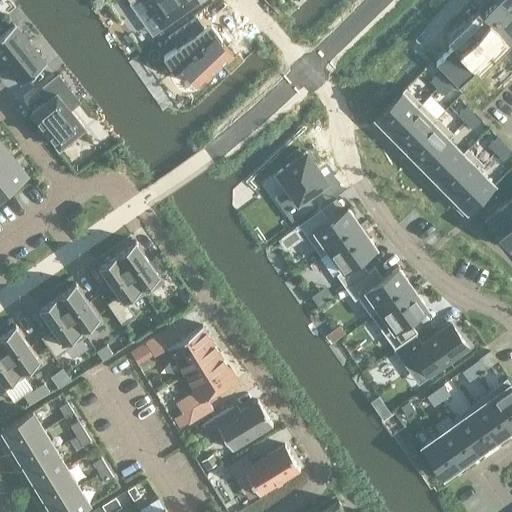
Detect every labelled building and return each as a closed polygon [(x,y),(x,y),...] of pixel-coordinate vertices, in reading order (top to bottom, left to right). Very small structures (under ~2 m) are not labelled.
[(129,0),(130,2),(132,0),(143,0),(162,26),(198,1),(197,0),(129,0)] [(511,14),(498,0),(483,15),(511,44),(511,42),(511,14)] [(511,0),(498,0),(511,14),(511,0)] [(176,46),(164,55),(175,71),(181,66),(198,84),(232,52),(220,39),(222,38),(211,22),(203,28),(193,15),(167,33),(176,46)] [(483,15),(467,30),(495,59),(511,44),(483,15)] [(46,63),(14,24),(0,35),(0,57),(21,83),(46,63)] [(467,30),(452,46),(474,68),(480,74),(495,59),(467,30)] [(452,46),(436,62),(458,84),(474,68),(452,46)] [(440,70),(431,78),(438,85),(447,77),(440,70)] [(33,110),(31,112),(32,113),(33,113),(41,124),(42,126),(43,126),(48,132),(47,132),(49,134),(58,144),(58,145),(59,146),(61,145),(60,145),(84,126),(57,93),(67,85),(58,74),(38,90),(46,100),(33,110)] [(447,77),(438,85),(445,93),(454,84),(447,77)] [(402,90),(375,117),(391,133),(418,106),(402,90)] [(466,105),(457,113),(464,120),(473,112),(466,105)] [(418,106),(391,133),(406,148),(433,121),(418,106)] [(473,112),(464,120),(471,127),(480,119),(473,112)] [(433,121),(406,148),(421,163),(448,136),(450,135),(434,120),(433,121)] [(448,136),(421,163),(436,179),(463,152),(448,136)] [(496,136),(488,144),(495,151),(503,143),(496,136)] [(0,169),(14,159),(0,142),(0,169)] [(503,143),(495,151),(502,158),(510,150),(503,143)] [(290,162),(277,171),(297,199),(284,208),(292,219),(312,205),(305,195),(327,180),(306,151),(302,153),(298,147),(286,156),(290,162)] [(463,152),(436,179),(451,194),(479,167),(480,166),(465,150),(463,152)] [(14,159),(0,169),(0,199),(28,176),(14,159)] [(479,167),(451,194),(467,210),(494,183),(479,167)] [(511,196),(503,203),(511,214),(511,196)] [(511,214),(503,203),(485,217),(508,247),(511,244),(511,214)] [(323,206),(300,222),(323,254),(328,250),(362,226),(347,206),(331,217),(323,206)] [(362,226),(328,250),(341,268),(335,272),(345,286),(368,270),(359,257),(375,246),(362,226)] [(135,239),(116,252),(141,287),(140,288),(142,290),(144,293),(164,280),(158,272),(164,268),(155,255),(149,259),(135,239)] [(116,252),(98,265),(117,293),(109,299),(122,319),(134,311),(127,300),(142,290),(140,288),(141,287),(116,252)] [(368,270),(345,286),(355,300),(361,296),(374,314),(379,310),(413,286),(399,267),(377,283),(368,270)] [(75,281),(57,294),(81,329),(82,331),(101,318),(75,281)] [(379,310),(374,314),(396,346),(419,330),(411,318),(427,307),(413,286),(379,310)] [(182,297),(181,303),(185,308),(195,301),(189,293),(182,297)] [(57,294),(38,307),(52,327),(43,333),(56,353),(84,333),(81,329),(57,294)] [(415,333),(393,348),(401,359),(412,351),(429,375),(469,347),(451,322),(422,342),(415,333)] [(15,324),(0,334),(0,341),(21,372),(40,358),(15,324)] [(218,350),(203,325),(204,325),(203,324),(181,337),(173,324),(146,341),(155,355),(169,346),(184,371),(218,350)] [(0,341),(0,380),(11,397),(30,384),(21,372),(0,341)] [(97,351),(102,359),(112,353),(107,344),(97,351)] [(184,371),(194,386),(192,387),(197,395),(179,406),(181,409),(172,414),(180,427),(212,407),(206,397),(237,378),(229,365),(228,365),(218,350),(184,371)] [(478,359),(470,364),(477,374),(485,368),(478,359)] [(470,364),(462,370),(469,380),(477,374),(470,364)] [(506,376),(488,388),(489,390),(488,390),(492,395),(511,423),(511,384),(510,382),(506,376)] [(34,389),(39,398),(50,391),(44,383),(34,389)] [(443,384),(435,389),(442,399),(450,393),(443,384)] [(39,398),(34,389),(24,395),(29,404),(39,398)] [(435,389),(427,395),(433,405),(442,399),(435,389)] [(488,390),(471,403),(474,407),(496,439),(511,427),(511,423),(492,395),(488,390)] [(228,408),(202,423),(210,436),(220,430),(232,448),(233,448),(233,447),(271,424),(273,423),(257,398),(256,399),(256,400),(232,415),(228,408)] [(59,406),(65,416),(74,411),(67,401),(59,406)] [(417,402),(409,407),(416,417),(424,411),(417,402)] [(471,403),(453,415),(456,420),(478,451),(496,439),(474,407),(471,403)] [(1,428),(13,448),(44,429),(32,410),(1,428)] [(70,424),(76,435),(85,429),(79,419),(70,424)] [(456,420),(439,432),(461,464),(478,451),(456,420)] [(55,447),(44,429),(13,448),(25,466),(55,447)] [(76,435),(83,445),(91,440),(85,429),(76,435)] [(439,432),(420,445),(442,477),(461,464),(439,432)] [(246,453),(229,464),(236,474),(244,469),(259,493),(260,492),(298,468),(299,469),(300,468),(284,443),(283,444),(284,444),(252,463),(246,453)] [(25,466),(36,485),(67,466),(55,447),(25,466)] [(212,455),(202,461),(206,468),(216,462),(212,455)] [(93,461),(99,471),(107,466),(101,456),(93,461)] [(36,485),(47,503),(78,484),(67,466),(36,485)] [(114,476),(107,466),(99,471),(105,482),(114,476)] [(78,484),(47,503),(52,511),(75,511),(90,504),(78,484)] [(133,499),(140,495),(134,484),(127,489),(133,499)] [(115,510),(121,506),(115,496),(108,500),(115,510)] [(108,500),(101,504),(106,511),(111,511),(115,510),(108,500)] [(321,511),(346,511),(338,500),(321,511)]
